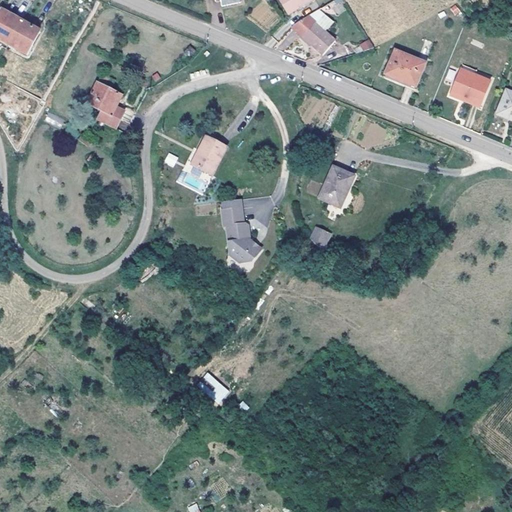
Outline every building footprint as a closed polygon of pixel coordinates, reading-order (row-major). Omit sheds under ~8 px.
[(261,0),(249,14),(267,30),(279,16),(261,0)] [(279,0),(287,12),(297,7),(298,8),(311,0),(279,0)] [(298,8),(297,7),(287,12),(289,15),(299,10),(298,8)] [(22,21),(1,9),(0,11),(0,38),(8,43),(22,21)] [(317,10),(309,15),(316,22),(315,22),(326,31),(332,24),(317,10)] [(309,15),(293,26),(303,36),(305,34),(313,42),(312,44),(323,54),(336,40),(326,31),(315,22),(316,22),(309,15)] [(31,26),(22,21),(8,43),(18,49),(31,26)] [(40,31),(31,26),(18,49),(27,54),(40,31)] [(359,44),(363,52),(373,46),(369,39),(359,44)] [(195,50),(190,45),(183,53),(189,58),(195,50)] [(425,63),(395,51),(386,73),(415,86),(425,63)] [(476,70),(463,64),(450,95),(480,107),(490,81),(474,75),(476,70)] [(114,79),(102,73),(87,102),(102,110),(98,119),(107,124),(113,114),(117,107),(122,96),(109,89),(114,79)] [(511,92),(507,90),(497,114),(511,119),(511,92)] [(125,111),(117,107),(113,114),(121,118),(125,111)] [(121,118),(113,114),(107,124),(116,129),(121,118)] [(199,150),(201,152),(189,173),(208,183),(226,148),(206,136),(199,150)] [(201,152),(199,150),(187,172),(189,173),(201,152)] [(163,162),(173,168),(178,158),(169,152),(163,162)] [(355,176),(334,167),(326,183),(347,189),(348,190),(355,176)] [(306,192),(318,196),(321,183),(309,180),(306,192)] [(347,189),(326,183),(320,197),(338,206),(347,189)] [(348,190),(347,189),(338,206),(340,207),(348,190)] [(241,199),(221,202),(222,210),(242,208),(241,199)] [(242,208),(222,210),(224,227),(227,227),(230,256),(240,263),(253,262),(262,250),(250,240),(248,227),(245,224),(244,224),(244,222),(242,208)] [(309,243),(327,247),(331,232),(313,227),(309,243)] [(124,309),(118,304),(114,309),(119,314),(124,309)] [(219,405),(230,392),(208,372),(196,385),(219,405)] [(49,398),(44,403),(58,417),(63,411),(53,402),(49,398)] [(189,511),(200,511),(197,503),(188,507),(189,511)]
